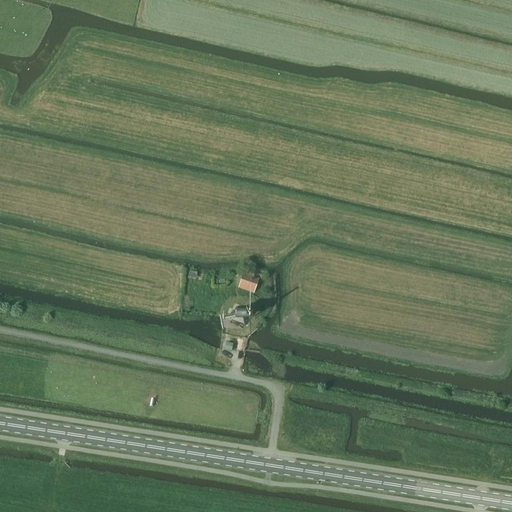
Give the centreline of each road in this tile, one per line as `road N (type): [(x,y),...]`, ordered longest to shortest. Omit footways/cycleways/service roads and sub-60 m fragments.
road 1 (unclassified): [(269,465),(279,387),(0,329)]
road 2 (primary): [(269,465),(0,424)]
road 3 (primary): [(511,505),(269,465)]
